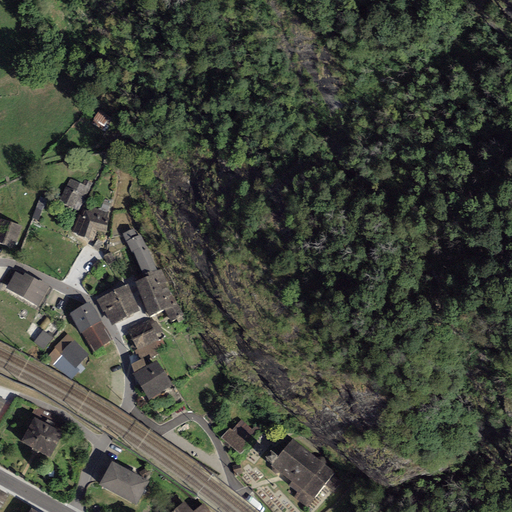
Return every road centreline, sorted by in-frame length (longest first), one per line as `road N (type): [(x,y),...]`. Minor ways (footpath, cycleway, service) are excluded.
road 1 (residential): [(0,262),(98,309),(125,358),(124,405)]
road 2 (residential): [(124,405),(159,429),(183,417),(202,423),(230,474),(226,511)]
